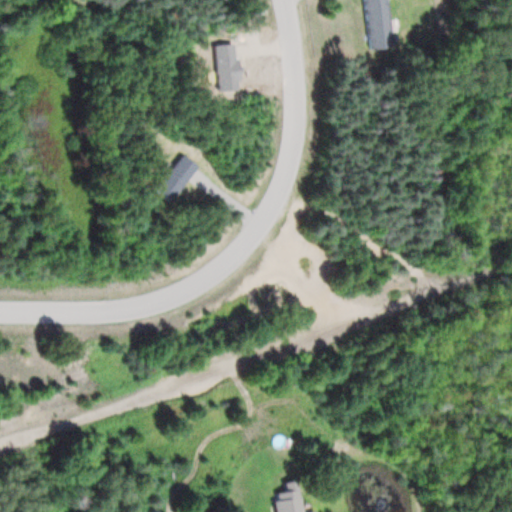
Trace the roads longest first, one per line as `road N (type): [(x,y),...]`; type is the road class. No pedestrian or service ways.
road 1 (track): [(511,270),(0,451)]
road 2 (residential): [(0,310),(153,301),(190,286),(232,254),(269,196),(289,122),(287,45),(276,0)]
road 3 (track): [(269,196),(329,217),(444,295)]
